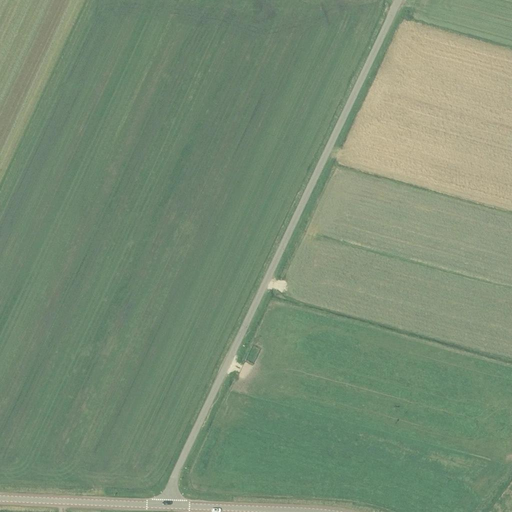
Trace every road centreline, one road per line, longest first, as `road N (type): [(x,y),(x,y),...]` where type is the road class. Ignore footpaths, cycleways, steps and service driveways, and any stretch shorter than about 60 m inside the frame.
road 1 (unclassified): [(161,504),(397,0)]
road 2 (tertiary): [(339,511),(161,504)]
road 3 (tertiary): [(161,504),(0,497)]
